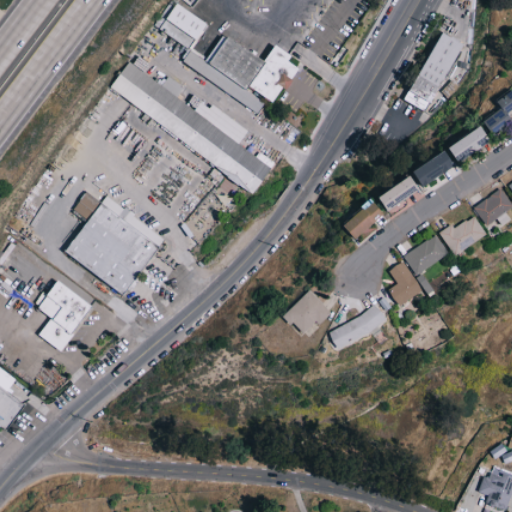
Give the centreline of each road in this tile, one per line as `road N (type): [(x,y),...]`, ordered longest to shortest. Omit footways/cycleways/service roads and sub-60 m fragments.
road 1 (secondary): [(0,490),(257,251),(370,72)]
road 2 (residential): [(29,459),(290,480),(408,511)]
road 3 (residential): [(358,275),(398,224),(511,149)]
road 4 (motorway): [(0,126),(96,0)]
